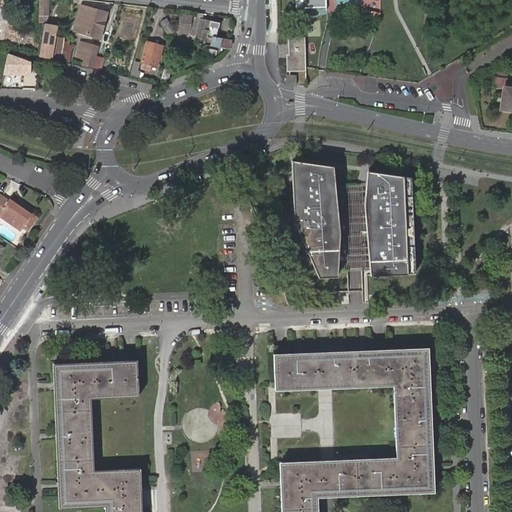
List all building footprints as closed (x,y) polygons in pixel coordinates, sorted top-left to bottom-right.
[(48,0),(38,0),(38,14),(48,15),(48,0)] [(82,6),(74,30),(99,37),(107,13),(82,6)] [(204,13),(198,13),(192,26),(198,28),(195,37),(204,39),(205,35),(212,37),(210,45),(228,49),(230,41),(216,38),(220,22),(202,19),(204,13)] [(182,15),(177,34),(185,36),(190,17),(182,15)] [(158,21),(163,32),(169,30),(163,18),(158,21)] [(41,43),(37,43),(37,54),(43,55),(44,52),(47,52),(46,54),(52,55),(51,57),(58,58),(62,37),(53,35),(55,25),(45,23),(41,43)] [(303,39),(287,40),(289,71),(305,70),(303,39)] [(146,41),(141,61),(156,65),(161,45),(146,41)] [(98,68),(101,58),(94,56),(96,47),(80,42),(76,55),(92,61),(91,66),(98,68)] [(61,51),(59,60),(67,62),(69,52),(61,51)] [(29,55),(25,69),(33,71),(37,58),(29,55)] [(109,60),(101,58),(98,68),(107,70),(109,60)] [(134,62),(131,75),(135,76),(139,63),(134,62)] [(285,85),(295,86),(296,76),(286,75),(285,85)] [(511,90),(504,90),(501,112),(511,113),(511,90)] [(333,167),(292,162),(294,222),(319,279),(337,279),(340,235),(333,167)] [(411,179),(368,172),(364,207),(371,277),(416,274),(411,179)] [(0,215),(21,229),(33,212),(10,196),(8,199),(2,195),(0,198),(0,215)] [(428,349),(273,353),(274,392),(394,389),(396,459),(281,462),(282,511),(318,511),(318,495),(329,495),(432,492),(428,349)] [(108,511),(144,511),(143,465),(97,467),(94,396),(140,394),(138,359),(58,362),(64,505),(108,503),(108,511)]
